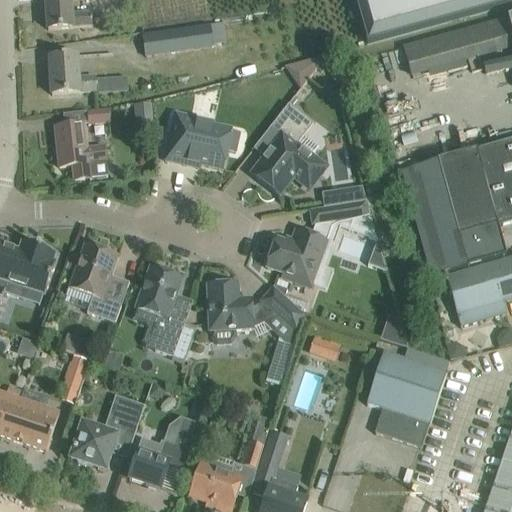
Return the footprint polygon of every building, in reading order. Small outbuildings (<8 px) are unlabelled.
[(46,0),(48,32),(72,30),(72,29),(92,28),(92,15),(72,16),(70,0),(46,0)] [(511,0),(354,0),(367,46),(511,5),(511,0)] [(411,79),(511,50),(511,19),(507,21),(403,50),(411,79)] [(188,32),(144,38),(147,59),(191,53),(188,32)] [(50,60),(52,97),(80,95),(96,94),(95,79),(79,80),(77,58),(50,60)] [(326,58),(284,70),(300,92),(316,71),(321,64),(326,58)] [(321,64),(316,71),(321,74),(326,68),(321,64)] [(111,81),(96,82),(97,95),(112,94),(111,81)] [(282,138),(252,177),(279,198),(294,180),(303,187),(314,185),(327,169),(298,146),(313,127),(288,107),(271,129),(282,138)] [(150,108),(133,110),(133,122),(151,120),(150,108)] [(110,125),(109,111),(87,113),(88,127),(110,125)] [(200,171),(201,167),(223,172),(227,153),(235,155),(240,135),(190,123),(191,120),(175,116),(165,163),(200,171)] [(163,141),(166,129),(155,126),(152,138),(163,141)] [(73,169),(75,182),(90,181),(90,180),(107,178),(106,164),(107,164),(105,148),(87,150),(84,127),(55,130),(59,170),(73,169)] [(511,142),(401,174),(431,281),(506,260),(497,229),(511,225),(511,142)] [(362,190),(343,193),(345,207),(353,206),(364,204),(366,204),(362,190)] [(345,207),(336,208),(339,225),(368,220),(366,204),(364,204),(353,206),(345,207)] [(331,231),(329,226),(315,228),(311,238),(297,232),(293,241),(295,244),(290,247),(276,242),(266,270),(309,285),(315,267),(319,269),(328,244),(327,243),(331,231)] [(0,308),(4,295),(23,301),(26,291),(45,298),(56,264),(53,264),(56,255),(22,244),(19,253),(0,245),(0,308)] [(102,302),(118,258),(85,246),(71,286),(85,291),(84,296),(92,300),(87,316),(115,326),(121,308),(102,302)] [(511,261),(446,280),(460,330),(506,317),(503,304),(511,301),(511,261)] [(168,319),(182,281),(151,270),(136,311),(157,319),(151,336),(160,340),(155,353),(173,360),(185,364),(196,334),(184,329),(186,325),(168,319)] [(238,286),(208,288),(210,343),(216,349),(231,348),(236,341),(236,333),(253,332),(253,327),(271,318),(273,314),(298,337),(303,318),(273,291),(261,304),(264,306),(252,312),(252,302),(238,303),(238,286)] [(388,318),(382,343),(405,348),(411,323),(388,318)] [(67,337),(61,352),(82,359),(87,344),(67,337)] [(315,340),(309,355),(336,364),(341,349),(315,340)] [(265,386),(280,390),(292,349),(278,345),(265,386)] [(367,407),(382,413),(375,436),(422,451),(429,428),(430,428),(446,378),(383,357),(367,407)] [(77,358),(74,366),(85,369),(87,370),(90,363),(77,358)] [(70,367),(64,384),(78,389),(84,372),(70,367)] [(511,511),(511,380),(487,372),(446,494),(488,508),(486,511),(511,511)] [(0,433),(6,417),(14,419),(20,402),(19,402),(21,393),(8,389),(6,397),(0,395),(0,433)] [(6,417),(0,433),(0,437),(47,454),(60,416),(20,402),(14,419),(6,417)] [(83,427),(71,462),(105,474),(119,432),(135,437),(145,408),(130,403),(125,418),(116,415),(108,436),(83,427)] [(201,468),(190,499),(215,507),(214,511),(217,511),(232,511),(237,498),(247,502),(268,438),(271,424),(259,420),(251,445),(248,444),(240,469),(205,456),(201,468)] [(181,475),(187,456),(189,453),(187,452),(196,427),(180,421),(169,428),(158,462),(152,460),(151,456),(144,453),(140,456),(139,455),(129,482),(161,492),(168,471),(181,475)] [(272,435),(251,498),(265,503),(266,501),(272,482),(287,440),(272,435)] [(265,503),(262,511),(304,511),(307,504),(295,500),(298,490),(272,482),(266,501),(265,503)]
